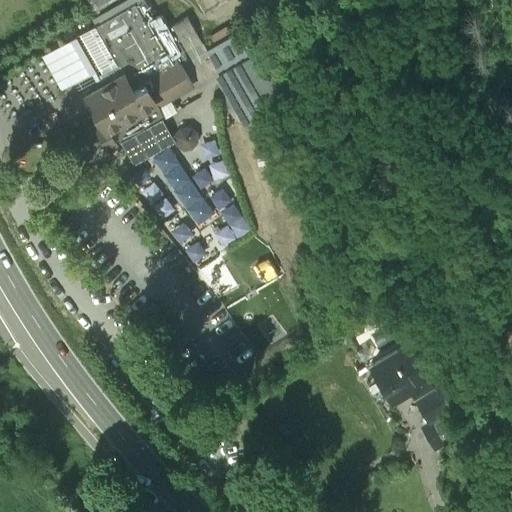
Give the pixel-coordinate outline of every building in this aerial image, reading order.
[(142,0),(99,26),(99,25),(77,36),(95,74),(93,76),(98,86),(85,93),(101,124),(95,128),(107,150),(123,142),(163,121),(158,111),(159,110),(157,107),(192,88),(177,62),(185,57),(162,17),(154,22),(142,0)] [(182,8),(166,16),(172,26),(187,17),(182,8)] [(187,17),(172,26),(186,52),(202,43),(187,17)] [(232,38),(207,52),(210,57),(220,75),(245,62),(232,38)] [(202,43),(186,52),(194,66),(210,57),(207,52),(202,43)] [(163,121),(123,142),(134,162),(173,140),(163,121)] [(177,140),(179,144),(182,147),(185,148),(189,148),(193,146),(196,143),(198,139),(198,135),(196,131),(193,128),(189,126),(185,127),(181,128),(178,132),(176,136),(177,140)] [(194,323),(217,304),(192,275),(169,295),(194,323)] [(409,339),(373,360),(380,373),(384,370),(397,393),(411,385),(416,394),(423,390),(427,398),(432,396),(438,392),(438,391),(409,339)] [(451,383),(438,391),(438,392),(432,396),(440,410),(460,399),(451,383)]
